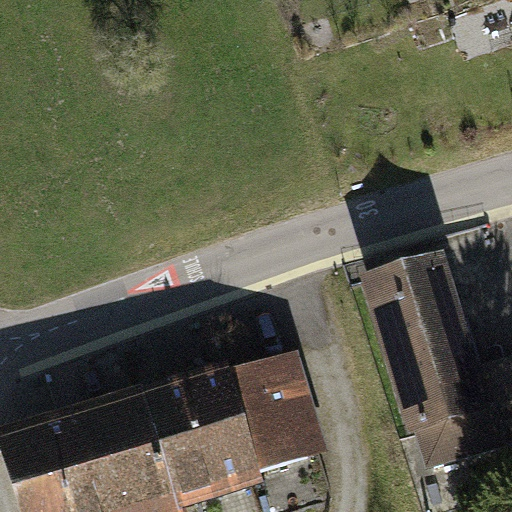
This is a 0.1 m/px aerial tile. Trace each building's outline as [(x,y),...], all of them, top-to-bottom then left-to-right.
[(511,467),(511,370),(477,382),(443,277),(358,304),(410,467),(412,466),(422,497),(511,467)] [(261,511),(278,511),(339,492),(295,364),(220,390),(261,511)] [(177,511),(261,511),(220,390),(144,416),(177,511)] [(93,511),(177,511),(144,416),(69,441),(93,511)] [(0,486),(8,511),(93,511),(69,441),(0,464),(0,486)]
